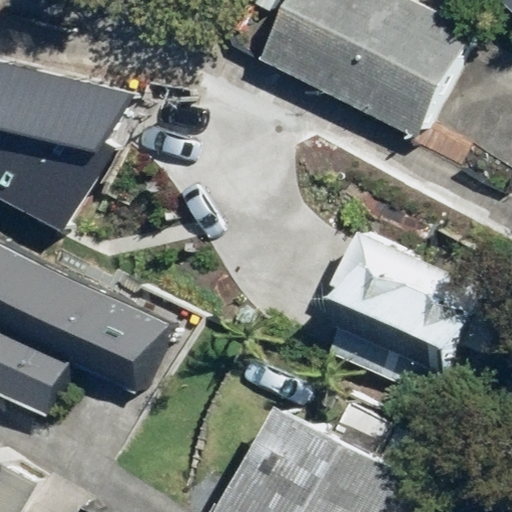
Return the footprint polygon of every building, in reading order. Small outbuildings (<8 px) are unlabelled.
[(478,33),(411,0),(298,0),(268,63),(424,141),(478,33)] [(511,0),(499,0),(511,11),(511,0)] [(0,207),(0,371),(39,390),(73,320),(143,353),(173,289),(0,207)] [(506,300),(363,228),(327,301),(351,314),(329,357),(425,405),(455,346),(477,358),(506,300)] [(402,511),(413,494),(279,419),(227,511),(402,511)] [(0,511),(31,511),(46,487),(14,468),(6,480),(0,476),(0,511)]
